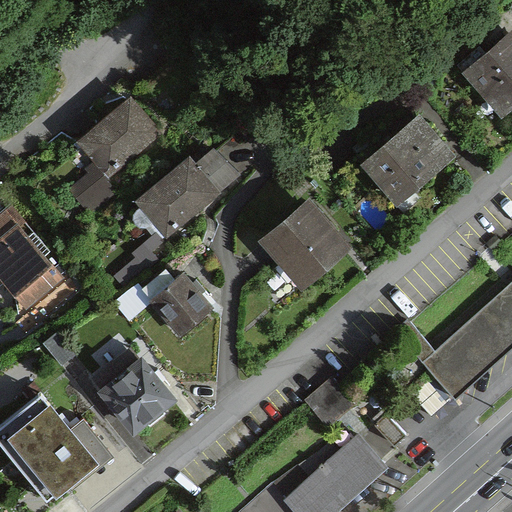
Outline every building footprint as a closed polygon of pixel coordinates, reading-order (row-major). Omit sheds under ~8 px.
[(511,104),(511,27),(463,70),(501,114),(511,104)] [(130,96),(77,138),(99,165),(71,187),(88,209),(114,189),(105,177),(160,133),(130,96)] [(457,156),(420,113),(364,162),(401,204),(457,156)] [(236,174),(213,148),(197,163),(189,154),(133,202),(164,237),(236,174)] [(351,244),(310,197),(260,240),(302,287),(351,244)] [(0,210),(0,275),(24,305),(60,276),(16,223),(21,219),(9,204),(0,210)] [(210,310),(181,273),(149,298),(177,335),(210,310)] [(511,279),(421,360),(455,397),(511,345),(511,279)] [(139,285),(120,299),(132,317),(152,303),(139,285)] [(93,377),(101,387),(96,391),(128,434),(172,400),(139,357),(136,359),(129,349),(93,377)] [(331,423),(355,402),(332,376),(308,397),(331,423)] [(38,396),(0,426),(0,446),(44,502),(66,484),(70,489),(110,457),(80,419),(66,430),(38,396)] [(294,511),(296,510),(297,511),(333,511),(390,464),(361,430),(339,449),(329,438),(241,511),(294,511)]
